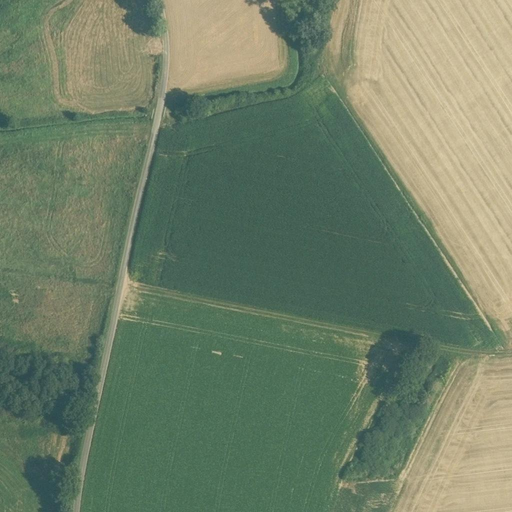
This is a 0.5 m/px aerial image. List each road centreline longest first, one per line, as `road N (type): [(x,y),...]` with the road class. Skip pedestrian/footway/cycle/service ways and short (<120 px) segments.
road 1 (unclassified): [(154,0),(165,24),(161,94),(75,511)]
road 2 (track): [(511,347),(411,346),(120,285)]
